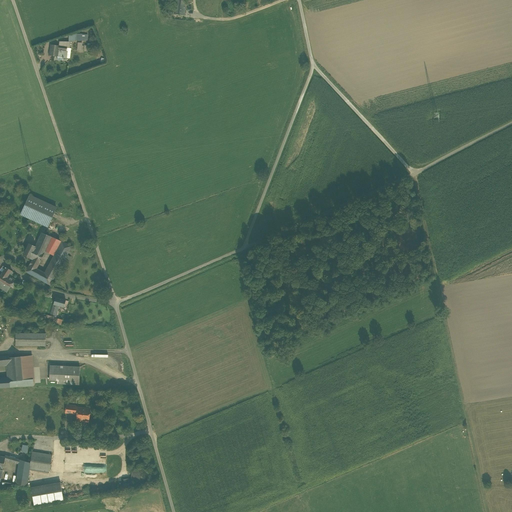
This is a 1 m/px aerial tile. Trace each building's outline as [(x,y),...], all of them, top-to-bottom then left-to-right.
[(174,14),(184,15),(185,4),(176,2),(174,14)] [(57,57),(63,57),(63,54),(66,55),(66,51),(58,50),(59,46),(51,45),(50,56),(57,57)] [(29,196),(21,214),(48,227),(56,208),(29,196)] [(43,257),(45,252),(52,237),(42,233),(35,247),(36,247),(33,253),(43,257)] [(45,252),(54,256),(62,242),(52,237),(45,252)] [(54,256),(45,273),(41,280),(50,286),(60,268),(62,265),(65,260),(67,255),(72,246),(62,242),(54,256)] [(32,260),(40,264),(43,257),(33,253),(36,247),(35,247),(29,244),(23,256),(32,260)] [(67,255),(65,260),(62,265),(66,268),(72,258),(67,255)] [(40,264),(32,260),(30,265),(37,269),(40,264)] [(26,272),(41,280),(45,273),(37,269),(30,265),(26,272)] [(5,267),(1,275),(7,279),(9,276),(11,271),(5,267)] [(15,280),(9,276),(7,279),(1,275),(0,275),(0,288),(7,293),(15,280)] [(57,306),(64,308),(65,301),(55,298),(53,305),(57,306)] [(15,346),(45,346),(45,334),(15,333),(15,346)] [(10,378),(11,381),(23,380),(20,357),(9,358),(9,356),(8,356),(9,363),(10,378)] [(9,382),(10,387),(34,386),(31,356),(20,357),(23,380),(11,381),(9,382)] [(57,384),(79,385),(80,367),(50,366),(49,381),(57,381),(57,384)] [(67,413),(77,415),(78,408),(68,406),(67,413)] [(32,452),(31,463),(30,465),(50,468),(52,455),(32,452)] [(30,469),(30,465),(31,463),(20,459),(19,464),(16,484),(27,486),(30,469)] [(139,486),(142,485),(146,484),(148,481),(149,478),(149,474),(147,471),(145,469),(141,468),(138,468),(134,469),(132,472),(131,475),(131,479),(133,482),(135,485),(139,486)] [(32,495),(34,505),(63,500),(60,482),(31,488),(32,495)]
